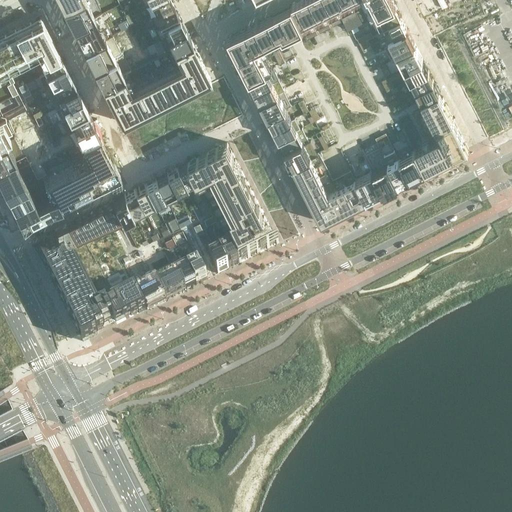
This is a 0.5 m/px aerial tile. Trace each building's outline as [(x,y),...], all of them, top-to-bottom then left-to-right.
[(73,0),(62,6),(73,27),(94,16),(102,13),(102,12),(95,0),(73,0)] [(171,0),(153,0),(144,4),(150,15),(151,15),(173,3),(171,0)] [(393,0),(299,0),(228,36),(249,79),(267,70),(258,51),(259,51),(257,47),(281,35),(283,38),(303,27),(302,24),(349,0),(370,0),(378,14),(396,5),(393,0)] [(432,0),(418,0),(427,15),(437,10),(432,0)] [(173,3),(151,15),(156,25),(178,14),(175,8),(173,3)] [(378,14),(371,18),(377,28),(380,27),(401,16),(396,5),(378,14)] [(362,6),(341,17),(348,29),(369,19),(362,6)] [(94,16),(73,27),(84,49),(112,34),(109,28),(102,13),(94,16)] [(156,25),(153,27),(160,39),(185,27),(178,14),(156,25)] [(401,16),(380,27),(385,37),(407,27),(401,16)] [(0,81),(8,78),(11,76),(41,61),(43,60),(47,58),(59,52),(53,42),(41,17),(0,37),(0,81)] [(185,27),(160,39),(166,52),(173,48),(191,39),(185,27)] [(407,27),(385,37),(390,47),(394,46),(397,52),(415,43),(407,27)] [(112,34),(84,49),(93,66),(121,52),(112,34)] [(123,73),(102,84),(102,85),(110,100),(121,122),(122,121),(122,120),(131,116),(132,116),(136,114),(138,113),(139,112),(147,108),(148,108),(149,108),(149,107),(157,103),(158,103),(158,102),(166,98),(167,98),(168,98),(168,97),(176,93),(177,93),(178,93),(177,92),(186,88),(187,88),(195,83),(195,84),(196,83),(196,84),(197,83),(197,82),(208,76),(208,77),(210,77),(191,39),(173,48),(166,52),(146,62),(131,70),(123,73)] [(415,43),(397,52),(405,68),(423,59),(415,43)] [(43,60),(41,61),(46,72),(64,63),(62,60),(62,57),(61,57),(61,56),(60,55),(60,54),(59,52),(47,58),(43,60)] [(121,52),(93,66),(102,84),(123,73),(131,70),(122,52),(121,52)] [(405,68),(389,76),(390,80),(407,71),(410,78),(428,69),(423,59),(405,68)] [(46,72),(39,76),(45,86),(70,74),(64,63),(46,72)] [(267,70),(249,79),(255,90),(279,78),(274,67),(267,70)] [(428,69),(410,78),(416,89),(434,80),(428,69)] [(70,74),(45,86),(50,97),(75,84),(70,74)] [(279,78),(255,90),(260,101),(283,89),(284,88),(279,78)] [(416,89),(421,100),(439,91),(439,90),(440,89),(436,80),(434,81),(434,80),(416,89)] [(198,88),(203,99),(214,93),(209,83),(198,88)] [(75,84),(50,97),(55,108),(80,95),(75,84)] [(283,89),(260,101),(268,116),(291,105),(283,89)] [(425,107),(414,112),(429,141),(414,148),(425,170),(468,148),(443,98),(439,91),(421,100),(425,107)] [(18,93),(14,95),(19,105),(23,103),(18,93)] [(80,95),(55,108),(62,120),(87,108),(80,95)] [(24,105),(4,115),(7,119),(26,109),(24,105)] [(87,108),(62,120),(68,133),(93,120),(87,108)] [(286,108),(268,117),(274,127),(292,118),(286,108)] [(26,109),(22,111),(29,125),(33,123),(26,109)] [(39,116),(35,118),(39,125),(43,123),(39,116)] [(292,118),(274,127),(279,138),(300,127),(295,117),(292,118)] [(0,122),(0,142),(6,139),(5,136),(12,132),(5,119),(0,122)] [(93,120),(69,132),(75,145),(99,133),(93,120)] [(300,127),(279,138),(285,149),(308,137),(302,126),(300,127)] [(41,131),(47,143),(53,140),(47,128),(41,131)] [(86,152),(45,173),(56,193),(45,198),(46,199),(51,209),(61,203),(119,173),(99,133),(81,142),(86,152)] [(6,139),(0,142),(0,162),(22,151),(13,136),(6,139)] [(299,142),(285,149),(293,165),(311,156),(315,154),(309,141),(300,145),(299,142)] [(190,161),(188,162),(197,180),(201,187),(207,200),(213,211),(215,214),(228,241),(231,246),(230,246),(239,263),(241,263),(241,262),(242,264),(248,260),(248,259),(251,258),(257,254),(261,253),(261,255),(268,250),(267,249),(270,248),(276,245),(279,244),(270,226),(269,227),(264,218),(265,217),(264,215),(263,215),(262,213),(260,209),(261,208),(259,205),(260,205),(258,198),(256,199),(255,196),(256,196),(253,189),(251,189),(250,187),(251,186),(248,179),(247,180),(245,177),(246,177),(244,170),(242,171),(241,168),(240,169),(239,169),(237,164),(236,161),(237,160),(235,158),(233,155),(232,153),(233,153),(231,150),(229,146),(228,145),(229,145),(227,142),(225,143),(218,146),(216,148),(216,149),(210,152),(209,151),(207,152),(198,156),(196,157),(189,159),(190,161)] [(410,148),(397,155),(409,178),(425,170),(414,148),(411,150),(410,148)] [(395,149),(384,155),(387,162),(398,183),(400,182),(401,183),(408,179),(408,178),(409,178),(397,155),(395,149)] [(311,156),(293,165),(296,171),(297,174),(301,180),(302,183),(305,189),(306,192),(310,198),(311,201),(314,207),(315,210),(322,222),(345,210),(348,209),(354,206),(356,204),(363,201),(365,200),(366,199),(357,182),(356,182),(340,191),(338,187),(329,192),(311,156)] [(13,157),(0,163),(0,180),(15,209),(16,212),(22,223),(36,216),(45,212),(51,209),(46,199),(37,203),(15,160),(13,157)] [(188,162),(177,167),(186,185),(190,192),(201,187),(197,180),(188,162)] [(387,162),(371,170),(382,191),(398,183),(387,162)] [(177,167),(167,173),(177,194),(188,189),(177,167)] [(371,170),(355,178),(366,199),(382,191),(371,170)] [(167,173),(156,178),(167,199),(177,194),(167,173)] [(156,178),(145,183),(154,201),(158,208),(168,203),(169,203),(167,199),(156,178)] [(145,183),(134,189),(143,207),(154,201),(145,183)] [(134,189),(124,194),(135,216),(145,210),(143,207),(134,189)] [(124,194),(113,200),(126,225),(136,219),(135,216),(124,194)] [(207,200),(199,204),(205,215),(213,211),(207,200)] [(56,228),(31,241),(82,343),(98,335),(97,332),(104,328),(103,327),(104,327),(102,324),(114,318),(115,321),(116,322),(130,315),(131,316),(138,313),(139,314),(146,310),(136,289),(115,300),(85,241),(107,229),(105,226),(110,224),(118,220),(118,219),(117,219),(110,204),(105,206),(104,204),(103,205),(104,207),(97,210),(96,208),(97,210),(90,213),(89,212),(89,214),(83,217),(82,215),(81,216),(82,217),(76,221),(75,219),(74,219),(75,221),(69,224),(68,223),(67,223),(76,242),(66,247),(56,228)] [(197,205),(192,208),(198,218),(202,216),(197,205)] [(187,214),(177,219),(181,226),(191,221),(187,214)] [(175,216),(167,220),(173,231),(181,227),(175,216)] [(199,223),(193,225),(197,233),(203,231),(199,223)] [(172,236),(164,240),(169,250),(177,246),(172,236)] [(216,244),(205,249),(218,274),(229,269),(220,251),(216,244)] [(230,246),(220,251),(229,269),(231,268),(232,270),(239,266),(238,264),(239,264),(239,263),(230,246)] [(184,260),(173,266),(186,290),(193,287),(196,285),(197,285),(188,267),(184,260)] [(198,262),(188,267),(197,285),(198,284),(199,286),(207,282),(206,280),(207,280),(198,262)] [(173,265),(154,275),(166,300),(186,291),(186,290),(173,266),(173,265)] [(154,275),(134,285),(136,289),(146,310),(147,310),(166,300),(154,275)]
